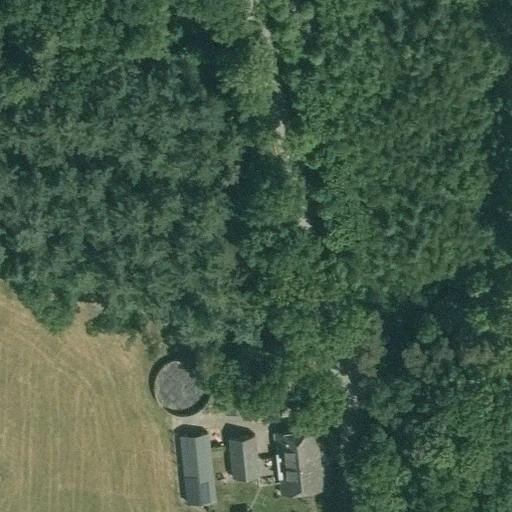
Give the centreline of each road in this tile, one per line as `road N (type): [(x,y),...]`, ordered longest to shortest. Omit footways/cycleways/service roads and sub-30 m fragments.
road 1 (unclassified): [(342,380),(252,0)]
road 2 (unclassified): [(511,406),(342,380)]
road 3 (unclassified): [(362,511),(342,380)]
